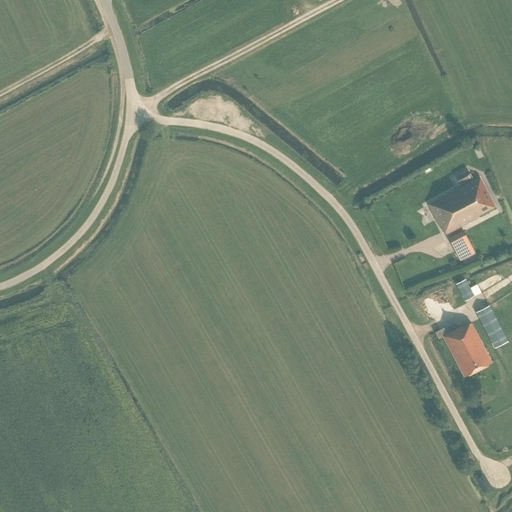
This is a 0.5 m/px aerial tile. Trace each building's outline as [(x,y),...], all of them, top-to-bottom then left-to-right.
[(471,175),(468,170),(456,177),(460,185),(473,178),(472,178),(475,176),(473,174),(471,175)] [(446,236),(496,209),(479,178),(427,207),(440,231),(442,230),(446,236)] [(449,238),(461,261),(475,253),(463,231),(449,238)] [(465,280),(456,285),(455,286),(464,303),(474,298),(465,280)] [(503,335),(488,307),(476,314),(490,342),(494,349),(507,342),(503,335)] [(464,381),(492,365),(470,325),(463,329),(462,327),(447,335),(444,329),(434,334),(438,342),(442,340),(464,381)]
